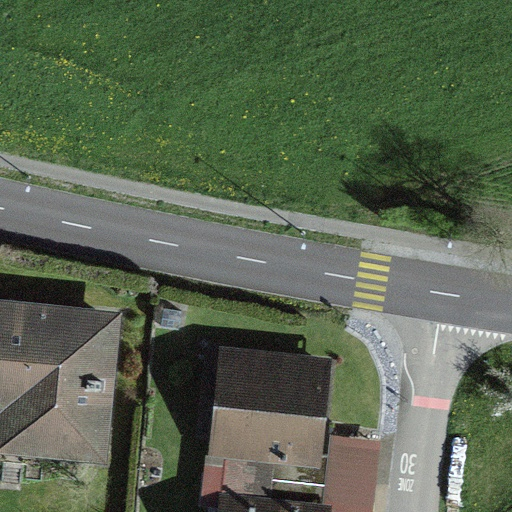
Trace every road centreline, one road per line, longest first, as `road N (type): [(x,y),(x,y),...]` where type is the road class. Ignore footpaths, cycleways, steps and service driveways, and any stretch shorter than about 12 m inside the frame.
road 1 (secondary): [(442,291),(0,205)]
road 2 (unclassified): [(442,291),(417,511)]
